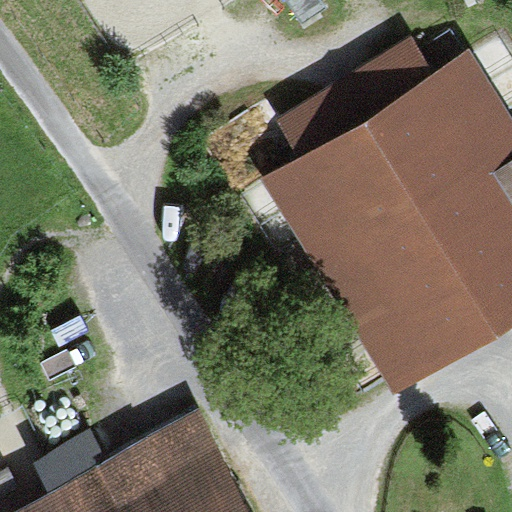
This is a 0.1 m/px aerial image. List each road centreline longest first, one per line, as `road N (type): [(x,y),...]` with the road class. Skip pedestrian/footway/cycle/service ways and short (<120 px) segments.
road 1 (residential): [(138,232),(321,511)]
road 2 (track): [(0,40),(138,232)]
